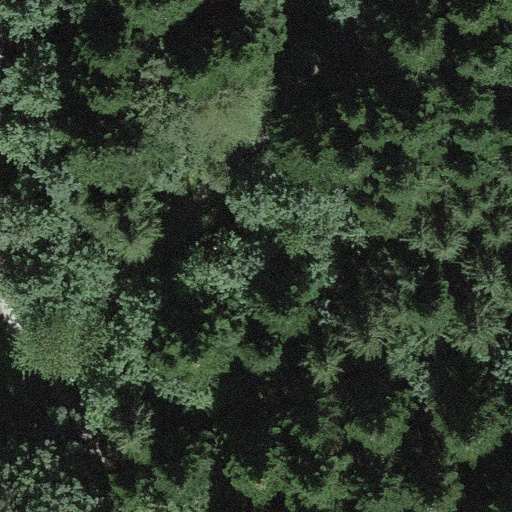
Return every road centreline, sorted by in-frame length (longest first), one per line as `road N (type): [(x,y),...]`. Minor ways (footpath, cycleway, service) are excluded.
road 1 (track): [(356,0),(31,380)]
road 2 (track): [(181,511),(109,462),(31,380),(0,295)]
